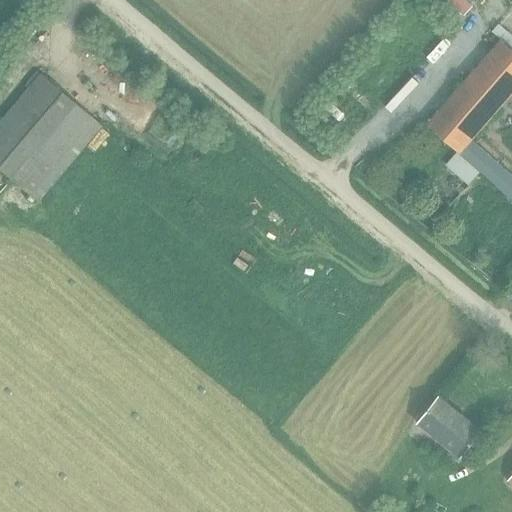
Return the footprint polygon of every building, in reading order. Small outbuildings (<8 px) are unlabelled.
[(463,0),(447,0),(447,1),(462,16),(471,7),(463,0)] [(511,38),(497,26),(491,33),(500,42),(511,51),(511,38)] [(511,51),(500,42),(427,126),(455,151),(478,171),(511,200),(511,177),(469,140),(511,90),(511,51)] [(101,128),(71,102),(37,73),(0,117),(0,171),(37,203),(101,128)] [(357,114),(368,103),(345,80),(334,91),(357,114)] [(132,101),(155,114),(162,100),(140,88),(132,101)] [(455,151),(443,165),(466,185),(478,171),(455,151)] [(479,431),(435,398),(413,426),(457,460),(479,431)]
